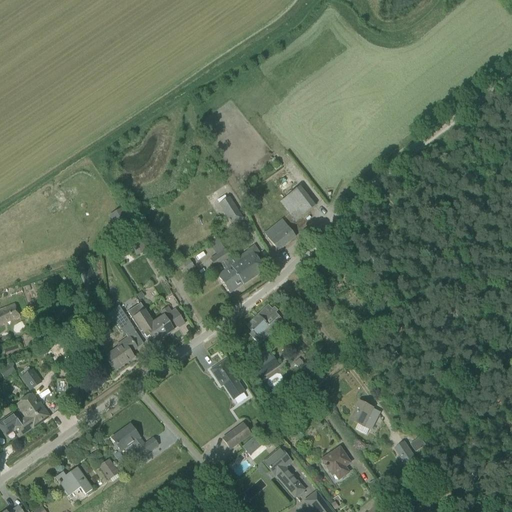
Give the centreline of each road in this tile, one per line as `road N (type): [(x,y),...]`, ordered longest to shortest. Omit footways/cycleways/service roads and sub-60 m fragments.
road 1 (unclassified): [(134,386),(280,278),(389,167),(511,73)]
road 2 (track): [(389,167),(485,284),(511,284)]
road 3 (unclassified): [(0,481),(134,386)]
road 4 (unclassified): [(235,511),(134,386)]
